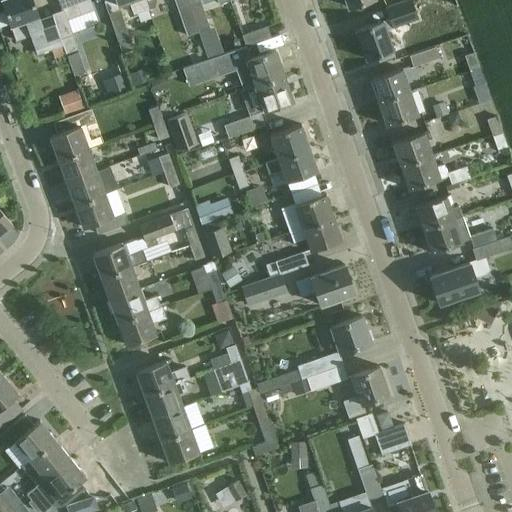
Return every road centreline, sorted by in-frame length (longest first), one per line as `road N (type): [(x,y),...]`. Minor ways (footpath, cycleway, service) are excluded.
road 1 (residential): [(291,0),(470,511)]
road 2 (residential): [(0,276),(34,246),(39,231),(0,110)]
road 3 (residential): [(115,467),(0,319)]
